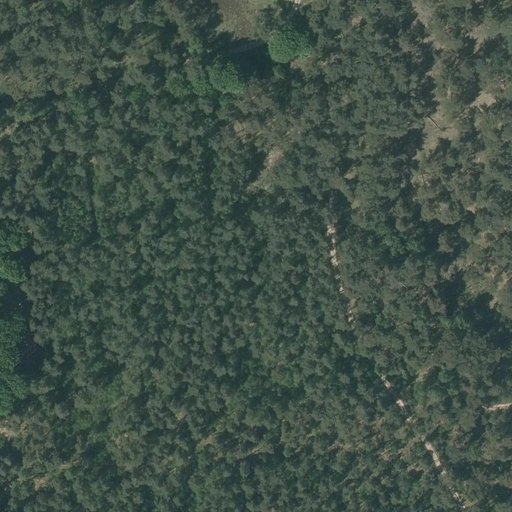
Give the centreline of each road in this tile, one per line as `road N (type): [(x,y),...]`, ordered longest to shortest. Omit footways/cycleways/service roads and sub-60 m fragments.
road 1 (track): [(463,511),(331,274),(319,150),(235,105),(211,68),(270,42),(300,0)]
road 2 (track): [(0,109),(211,68)]
road 3 (track): [(396,396),(438,385),(488,408),(511,405)]
